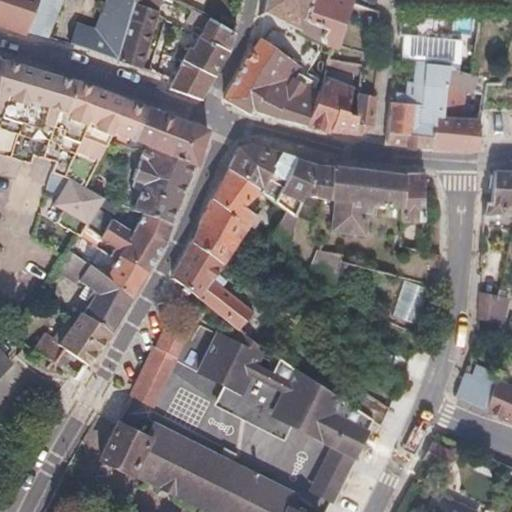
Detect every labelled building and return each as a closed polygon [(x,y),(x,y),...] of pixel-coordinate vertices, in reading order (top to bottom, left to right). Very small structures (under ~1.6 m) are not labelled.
[(40,0),(0,0),(0,26),(27,35),(28,32),(40,0)] [(40,0),(28,32),(46,37),(60,0),(40,0)] [(106,0),(91,30),(121,40),(125,24),(131,3),(131,0),(106,0)] [(241,8),(218,0),(204,0),(199,14),(234,33),(241,8)] [(263,0),(260,11),(306,27),(311,17),(318,0),(263,0)] [(349,0),(318,0),(311,17),(331,25),(323,46),(330,49),(349,0)] [(234,33),(199,14),(192,36),(225,51),(229,53),(234,33)] [(91,30),(75,24),(68,43),(116,60),(121,40),(91,30)] [(125,24),(121,40),(116,60),(137,68),(146,31),(125,24)] [(189,47),(184,45),(179,60),(213,75),(225,51),(192,36),(189,47)] [(417,39),(405,38),(403,56),(419,57),(458,61),(461,62),(462,56),(460,56),(461,44),(446,43),(446,39),(439,39),(439,41),(425,40),(425,37),(418,36),(417,39)] [(259,38),(243,73),(222,98),(251,114),(253,111),(306,125),(317,88),(320,78),(298,68),(303,58),(259,38)] [(458,61),(419,57),(417,83),(412,82),(411,94),(396,93),(396,101),(391,100),(385,144),(435,149),(437,118),(444,119),(445,72),(457,73),(458,61)] [(73,82),(0,60),(0,173),(15,179),(23,164),(31,166),(36,160),(43,160),(73,82)] [(179,60),(178,62),(172,80),(169,89),(200,101),(213,75),(179,60)] [(445,72),(444,119),(442,149),(478,151),(478,140),(478,121),(454,118),(454,89),(465,90),(467,74),(457,73),(445,72)] [(127,100),(73,82),(43,160),(52,166),(47,189),(56,194),(52,202),(61,209),(53,221),(74,235),(96,202),(100,197),(81,186),(110,132),(127,100)] [(336,91),(317,88),(306,125),(326,130),(332,110),(336,91)] [(350,94),(336,91),(332,110),(346,118),(350,94)] [(374,99),(356,97),(354,120),(352,135),(358,136),(371,125),(374,99)] [(206,132),(127,100),(110,132),(143,145),(191,165),(193,166),(206,132)] [(444,119),(437,118),(435,149),(442,149),(444,119)] [(143,145),(141,150),(137,160),(190,167),(191,165),(143,145)] [(238,148),(226,169),(260,195),(286,215),(292,217),(302,196),(321,200),(329,167),(307,162),(247,146),(242,147),(238,148)] [(141,150),(131,148),(115,173),(130,177),(137,160),(141,150)] [(130,177),(142,181),(131,206),(139,211),(167,224),(190,167),(137,160),(130,177)] [(404,174),(329,167),(321,200),(315,223),(332,223),(331,232),(349,238),(365,239),(366,221),(401,222),(404,174)] [(226,169),(209,195),(191,241),(224,266),(255,218),(243,209),(260,195),(226,169)] [(511,172),(492,171),(489,175),(484,214),(499,212),(508,206),(511,207),(511,172)] [(421,176),(404,174),(401,222),(420,222),(421,176)] [(102,193),(100,197),(96,202),(112,210),(117,200),(102,193)] [(108,218),(98,234),(115,246),(121,250),(119,253),(145,270),(165,236),(170,225),(167,224),(139,211),(128,229),(108,218)] [(224,266),(191,241),(171,280),(182,288),(240,329),(252,312),(213,282),(224,266)] [(121,250),(115,246),(112,250),(117,255),(119,253),(121,250)] [(413,251),(404,248),(396,281),(403,282),(432,287),(438,265),(412,259),(413,251)] [(72,277),(94,290),(79,314),(108,333),(130,297),(102,276),(66,250),(54,268),(71,279),(72,277)] [(313,251),(311,273),(334,275),(336,253),(313,251)] [(420,252),(413,251),(412,259),(438,265),(439,257),(420,252)] [(119,253),(117,255),(102,276),(130,297),(145,270),(119,253)] [(427,291),(403,282),(390,315),(414,325),(427,291)] [(477,294),(475,321),(488,323),(488,322),(495,299),(477,294)] [(506,300),(495,297),(495,299),(488,322),(499,324),(506,300)] [(77,313),(75,317),(57,343),(41,333),(31,350),(51,364),(60,349),(85,364),(108,333),(79,314),(77,313)] [(26,323),(20,319),(10,335),(15,339),(26,323)] [(220,379),(276,405),(272,411),(336,443),(355,453),(371,421),(356,411),(345,403),(258,342),(255,349),(211,328),(193,366),(220,379)] [(182,343),(161,332),(152,350),(174,361),(182,343)] [(174,361),(152,350),(130,396),(152,407),(174,361)] [(486,411),(495,387),(461,374),(452,398),(461,402),(486,411)] [(220,379),(218,383),(272,411),(276,405),(220,379)] [(495,387),(486,411),(511,422),(511,388),(496,382),(495,387)] [(218,383),(210,400),(284,436),(290,422),(271,413),(272,411),(218,383)] [(355,388),(345,403),(356,411),(371,421),(380,426),(387,408),(355,388)] [(147,440),(116,425),(99,460),(132,476),(134,474),(211,511),(294,511),(291,510),(297,497),(231,465),(236,455),(223,450),(219,459),(153,426),(147,440)] [(355,453),(336,443),(328,459),(348,468),(355,453)] [(454,455),(430,444),(422,461),(446,473),(454,455)] [(495,462),(477,454),(471,466),(490,475),(495,462)] [(348,468),(328,459),(312,490),(332,500),(348,468)] [(470,511),(441,498),(434,511),(470,511)]
